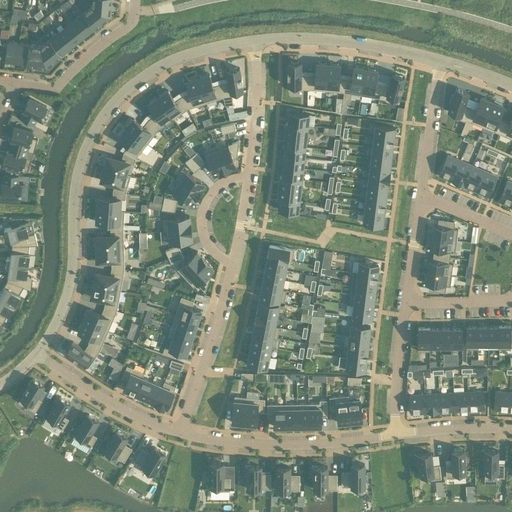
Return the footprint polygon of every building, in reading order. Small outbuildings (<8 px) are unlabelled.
[(92,0),(92,2),(82,10),(95,26),(110,14),(111,0),(92,0)] [(95,26),(82,10),(74,17),(86,33),(95,26)] [(74,17),(65,24),(78,39),(86,33),(74,17)] [(78,39),(65,24),(57,30),(69,46),(78,39)] [(57,30),(48,37),(61,53),(69,46),(57,30)] [(61,53),(48,37),(40,43),(30,42),(27,62),(46,65),(61,53)] [(6,59),(16,60),(19,40),(8,39),(6,59)] [(19,40),(16,60),(27,62),(30,42),(19,40)] [(301,61),(289,61),(289,89),(301,89),(301,88),(307,88),(307,74),(301,74),(301,61)] [(307,74),(307,88),(326,89),(328,61),(316,61),(315,74),(307,74)] [(328,61),(326,89),(344,91),(345,77),(339,76),(340,63),(328,61)] [(345,77),(344,91),(361,94),(366,66),(355,64),(353,78),(345,77)] [(366,66),(361,94),(379,97),(382,83),(376,82),(379,68),(366,66)] [(228,83),(220,84),(223,97),(225,105),(233,104),(231,93),(242,91),(239,67),(226,68),(228,83)] [(209,72),(197,76),(206,102),(223,97),(220,84),(213,87),(209,72)] [(382,83),(379,97),(386,98),(385,100),(398,103),(405,76),(392,73),(390,85),(382,83)] [(190,94),(183,96),(188,108),(206,102),(197,76),(186,79),(190,94)] [(456,88),(449,109),(461,113),(459,117),(465,120),(466,118),(469,109),(464,107),(468,92),(456,88)] [(167,89),(157,96),(171,115),(173,118),(188,108),(183,96),(176,101),(167,89)] [(157,96),(148,102),(156,115),(149,120),(158,129),(163,125),(161,122),(171,115),(157,96)] [(40,119),(43,113),(43,114),(44,112),(44,111),(47,106),(30,97),(23,109),(25,110),(21,117),(33,124),(34,124),(33,123),(37,117),(40,119)] [(469,109),(466,118),(483,125),(492,102),(481,98),(476,110),(469,108),(469,109)] [(492,102),(483,125),(500,132),(504,121),(498,118),(503,106),(492,102)] [(398,107),(395,119),(403,120),(403,118),(404,108),(398,107)] [(290,111),(288,122),(307,124),(309,113),(290,111)] [(132,117),(125,126),(147,143),(158,129),(149,120),(144,126),(132,117)] [(466,119),(466,120),(461,134),(465,135),(468,128),(470,128),(473,121),(472,121),(466,119)] [(504,121),(500,132),(511,136),(511,119),(510,123),(504,121)] [(288,122),(286,143),(305,145),(307,124),(288,122)] [(233,123),(221,126),(223,132),(235,129),(233,123)] [(376,123),(374,136),(393,138),(395,125),(376,123)] [(27,150),(33,152),(37,138),(31,136),(33,131),(14,125),(10,139),(12,140),(11,145),(27,150)] [(125,126),(118,136),(130,145),(124,152),(135,158),(139,153),(140,153),(147,143),(125,126)] [(374,136),(373,147),(392,149),(393,138),(374,136)] [(217,149),(218,151),(225,169),(230,167),(235,164),(232,157),(237,155),(238,141),(217,149)] [(286,143),(285,154),(304,156),(305,145),(286,143)] [(215,144),(204,148),(214,173),(220,171),(225,169),(218,151),(217,149),(215,144)] [(25,156),(27,150),(11,145),(9,151),(7,151),(3,164),(21,170),(23,164),(24,164),(25,162),(24,162),(25,156)] [(373,147),(371,157),(391,160),(392,149),(373,147)] [(107,156),(104,168),(126,174),(126,173),(129,162),(134,164),(135,158),(124,152),(122,160),(107,156)] [(196,152),(191,156),(199,166),(204,162),(196,152)] [(285,154),(284,165),(302,167),(304,156),(285,154)] [(450,154),(440,174),(451,179),(460,159),(450,154)] [(191,156),(186,161),(194,170),(199,166),(191,156)] [(371,157),(370,168),(389,170),(391,160),(371,157)] [(460,159),(451,179),(461,183),(470,164),(460,159)] [(470,164),(461,183),(474,189),(483,170),(470,164)] [(284,165),(282,176),(301,178),(302,167),(284,165)] [(104,168),(100,179),(115,183),(113,190),(125,192),(131,174),(126,173),(126,174),(104,168)] [(181,168),(175,178),(179,181),(198,192),(201,188),(200,187),(203,182),(181,168)] [(370,168),(369,179),(388,181),(389,170),(370,168)] [(483,170),(474,189),(484,194),(494,174),(484,169),(483,170)] [(1,197),(20,198),(20,192),(21,192),(21,190),(20,190),(21,184),(18,183),(18,176),(18,175),(4,174),(4,175),(4,182),(2,182),(1,197)] [(282,176),(280,197),(299,199),(301,178),(282,176)] [(369,179),(367,189),(387,192),(388,181),(369,179)] [(511,180),(508,179),(498,199),(510,205),(511,200),(511,180)] [(179,181),(173,191),(191,202),(195,196),(195,197),(198,192),(179,181)] [(367,189),(366,200),(385,203),(387,192),(367,189)] [(97,197),(97,209),(119,210),(119,209),(120,198),(125,198),(125,192),(113,190),(113,198),(97,197)] [(164,196),(163,203),(175,205),(177,199),(164,196)] [(280,197),(279,208),(298,210),(299,199),(280,197)] [(366,200),(365,211),(384,213),(385,203),(366,200)] [(163,203),(162,209),(174,212),(175,205),(163,203)] [(97,209),(96,221),(111,222),(111,229),(123,229),(124,209),(119,209),(119,210),(97,209)] [(365,211),(363,222),(369,222),(369,224),(376,225),(376,223),(382,224),(384,213),(365,211)] [(188,216),(162,218),(163,230),(169,229),(168,229),(190,227),(190,221),(189,221),(188,216)] [(434,225),(433,236),(456,240),(458,228),(454,228),(455,221),(439,218),(438,225),(434,225)] [(11,240),(12,245),(29,244),(38,244),(35,232),(29,234),(26,223),(5,228),(6,234),(9,233),(11,240)] [(190,227),(168,229),(169,229),(170,240),(191,238),(190,232),(191,232),(190,227)] [(111,235),(96,236),(96,248),(124,247),(123,229),(111,229),(111,235)] [(433,236),(431,247),(435,248),(434,254),(449,256),(450,250),(455,250),(456,240),(433,236)] [(29,244),(12,245),(12,250),(11,250),(10,257),(7,257),(6,262),(28,265),(30,253),(28,253),(29,244)] [(268,253),(268,256),(287,259),(287,260),(292,260),(294,249),(286,247),(286,246),(278,244),(278,245),(270,244),(268,253)] [(178,245),(166,250),(169,256),(180,251),(178,245)] [(124,247),(96,248),(96,260),(112,259),(112,267),(124,268),(124,247)] [(324,260),(331,262),(334,251),(327,249),(324,260)] [(180,251),(169,256),(172,262),(183,257),(180,251)] [(197,251),(178,269),(185,278),(203,261),(205,259),(201,255),(201,256),(197,251)] [(429,260),(428,271),(451,274),(453,263),(449,263),(449,256),(434,254),(433,260),(429,260)] [(268,256),(266,266),(285,269),(287,260),(287,259),(268,256)] [(203,261),(185,278),(193,286),(197,282),(205,291),(210,277),(207,273),(212,268),(208,263),(209,263),(205,259),(203,261)] [(359,259),(358,272),(377,274),(379,262),(359,259)] [(7,281),(23,286),(31,289),(33,277),(27,277),(28,265),(6,262),(6,268),(9,268),(8,275),(7,281)] [(266,266),(264,276),(283,279),(285,269),(266,266)] [(95,272),(93,284),(120,289),(124,268),(112,267),(111,275),(95,272)] [(428,271),(426,282),(430,282),(429,289),(444,291),(445,285),(450,285),(451,274),(428,271)] [(358,272),(356,283),(376,285),(377,274),(358,272)] [(264,276),(262,286),(281,289),(283,279),(264,276)] [(0,297),(14,305),(21,295),(19,294),(23,286),(7,281),(5,285),(4,285),(1,291),(0,290),(0,297)] [(355,293),(374,296),(376,285),(356,283),(355,293)] [(93,284),(91,296),(106,299),(105,307),(116,310),(120,289),(93,284)] [(262,286),(260,296),(284,301),(286,290),(281,289),(262,286)] [(350,293),(349,304),(354,304),(373,306),(374,296),(355,293),(350,293)] [(181,296),(175,314),(197,321),(201,310),(191,307),(193,300),(181,296)] [(8,316),(14,305),(0,297),(0,321),(2,323),(6,315),(8,316)] [(259,301),(257,312),(276,315),(279,305),(259,301)] [(347,303),(345,313),(352,314),(352,315),(372,317),(373,306),(354,304),(349,304),(347,303)] [(87,308),(82,319),(108,330),(116,310),(105,307),(102,314),(87,308)] [(257,312),(255,322),(274,326),(275,325),(276,315),(257,312)] [(175,314),(172,324),(194,332),(197,321),(175,314)] [(82,319),(78,330),(92,336),(89,344),(99,349),(108,330),(82,319)] [(135,338),(140,322),(133,320),(128,336),(135,338)] [(255,322),(253,332),(272,336),(277,337),(279,326),(275,325),(274,326),(255,322)] [(351,323),(350,335),(369,337),(370,325),(351,323)] [(172,324),(168,335),(172,336),(190,342),(194,332),(172,324)] [(466,325),(466,348),(478,348),(478,343),(477,343),(477,325),(466,325)] [(488,325),(477,325),(477,343),(478,343),(488,343),(488,325)] [(499,325),(488,325),(488,343),(499,343),(499,325)] [(499,343),(499,348),(511,348),(511,325),(499,325),(499,343)] [(417,333),(417,341),(418,341),(418,350),(430,350),(430,345),(429,345),(429,327),(430,327),(418,327),(418,333),(417,333)] [(429,327),(429,345),(430,345),(440,345),(440,327),(430,327),(429,327)] [(440,327),(440,345),(451,345),(451,327),(440,327)] [(451,327),(451,345),(462,345),(462,327),(451,327)] [(253,332),(251,342),(271,346),(272,336),(253,332)] [(350,335),(348,345),(368,348),(369,337),(350,335)] [(165,346),(162,352),(175,356),(177,350),(186,353),(190,342),(172,336),(168,347),(165,346)] [(72,341),(65,351),(84,364),(88,367),(94,357),(99,349),(89,344),(85,350),(72,341)] [(251,342),(249,352),(269,356),(271,346),(251,342)] [(348,345),(347,356),(366,358),(368,348),(348,345)] [(249,352),(247,363),(266,367),(269,356),(249,352)] [(347,356),(346,367),(365,369),(366,358),(347,356)] [(171,359),(169,365),(181,369),(183,363),(171,359)] [(127,366),(122,377),(127,379),(123,388),(135,393),(142,376),(144,373),(127,366)] [(267,380),(267,372),(254,372),(254,379),(254,380),(267,380)] [(142,376),(135,393),(145,397),(152,381),(142,376)] [(21,397),(19,402),(29,408),(35,412),(42,401),(36,397),(44,384),(33,378),(21,397)] [(152,381),(145,397),(155,402),(156,402),(163,385),(152,381)] [(155,402),(154,403),(164,407),(165,406),(167,407),(169,400),(171,400),(173,395),(172,394),(175,386),(164,382),(163,385),(156,402),(155,402)] [(468,391),(454,392),(455,410),(469,409),(468,391)] [(483,391),(468,391),(469,409),(484,409),(483,391)] [(496,391),(494,409),(509,410),(510,392),(496,391)] [(454,392),(439,393),(440,411),(455,410),(454,392)] [(439,393),(425,394),(426,412),(440,411),(439,393)] [(348,394),(330,396),(331,409),(337,409),(339,422),(343,422),(343,423),(350,422),(348,399),(349,399),(348,394)] [(425,394),(410,395),(411,413),(426,412),(425,394)] [(59,395),(45,419),(62,429),(68,418),(62,415),(70,402),(59,395)] [(235,395),(232,421),(237,422),(237,423),(244,424),(246,396),(235,395)] [(246,396),(244,424),(251,425),(251,423),(256,424),(257,410),(263,411),(264,398),(246,396)] [(349,399),(348,399),(350,422),(358,421),(358,420),(362,420),(360,398),(349,399)] [(319,403),(308,403),(309,425),(321,425),(321,415),(327,415),(326,399),(319,399),(319,403)] [(286,403),(267,404),(268,416),(274,416),(274,426),(286,426),(286,403)] [(297,403),(286,403),(286,426),(297,426),(297,403)] [(308,403),(297,403),(297,426),(309,425),(308,403)] [(87,413),(73,437),(90,447),(96,436),(90,433),(98,419),(87,413)] [(116,429),(104,449),(124,461),(132,448),(123,443),(127,436),(116,429)] [(142,448),(134,461),(143,466),(140,470),(151,476),(166,452),(154,446),(150,453),(142,448)] [(453,463),(446,463),(446,477),(466,476),(465,464),(467,464),(466,456),(465,456),(464,449),(462,450),(462,448),(454,449),(454,450),(452,450),(453,463)] [(481,449),(481,458),(485,458),(485,476),(504,477),(504,463),(497,463),(498,450),(481,449)] [(431,452),(414,454),(415,463),(419,462),(422,480),(441,478),(439,464),(432,465),(431,452)] [(210,486),(210,490),(211,490),(211,498),(229,498),(229,490),(230,490),(230,477),(224,477),(224,464),(210,464),(210,486)] [(341,471),(341,486),(351,486),(351,488),(364,488),(364,486),(365,486),(365,464),(351,464),(351,471),(341,471)] [(245,466),(245,474),(248,474),(247,488),(270,488),(271,473),(262,473),(262,466),(245,466)] [(277,467),(276,489),(299,489),(300,474),(291,474),(291,467),(277,467)] [(311,467),(311,475),(314,475),(314,489),(337,489),(337,474),(328,474),(328,467),(311,467)]
